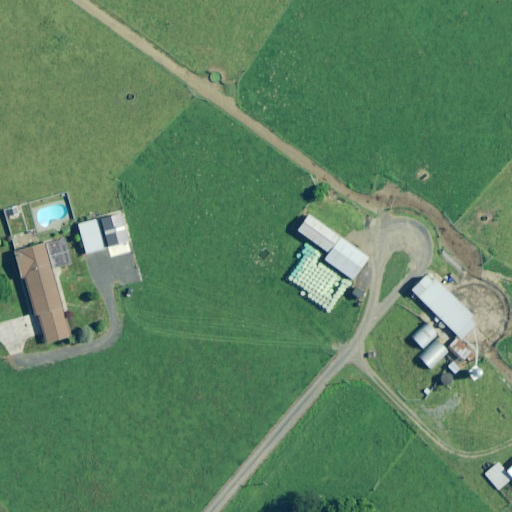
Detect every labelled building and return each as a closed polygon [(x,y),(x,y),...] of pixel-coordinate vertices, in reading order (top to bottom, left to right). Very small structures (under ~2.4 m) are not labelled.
[(368,258),(310,216),(298,231),(329,254),(324,260),(352,280),(368,258)] [(107,249),(99,220),(79,225),(87,255),(107,249)] [(72,338),(48,245),(15,254),(22,280),(26,279),(35,317),(39,316),(46,344),(72,338)] [(470,321),(474,318),(429,274),(412,291),(461,339),(475,326),(470,321)] [(436,334),(426,323),(411,337),(421,348),(436,334)] [(449,345),(464,360),(466,358),(469,360),(474,355),(456,337),(449,345)] [(446,352),(436,341),(419,358),(429,368),(446,352)] [(447,370),(437,379),(446,388),(455,379),(447,370)] [(511,467),(507,472),(498,463),(485,475),(501,492),(511,481),(511,467)]
